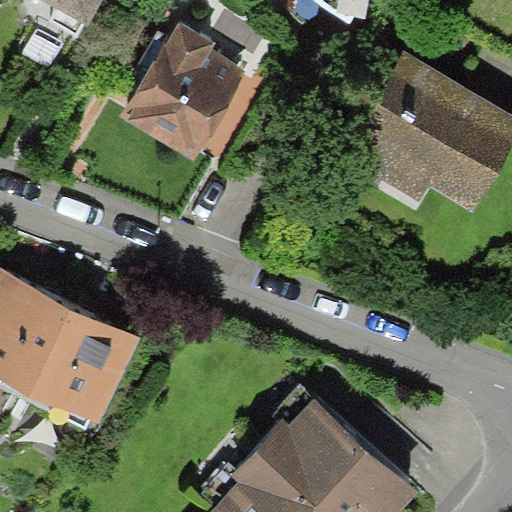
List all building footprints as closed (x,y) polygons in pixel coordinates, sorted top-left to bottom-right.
[(96,0),(52,0),(45,13),(79,32),(96,0)] [(217,31),(165,6),(113,113),(200,155),(244,66),(208,49),(217,31)] [(511,156),(511,95),(403,33),(331,157),(412,203),(427,175),(483,207),(511,156)] [(134,320),(4,258),(0,265),(0,375),(88,417),(134,320)] [(382,511),(414,475),(311,386),(238,470),(212,448),(199,463),(227,487),(205,511),(382,511)]
